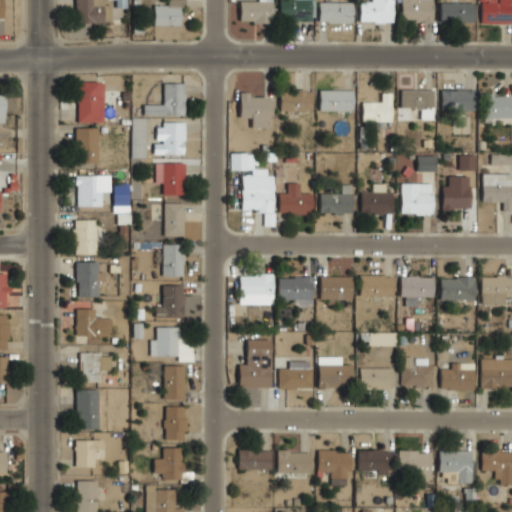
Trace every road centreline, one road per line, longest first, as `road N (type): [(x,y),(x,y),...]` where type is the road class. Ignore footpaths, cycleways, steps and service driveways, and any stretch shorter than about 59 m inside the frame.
road 1 (residential): [(216,0),(214,511)]
road 2 (tertiary): [(511,55),(40,57)]
road 3 (residential): [(40,511),(40,57)]
road 4 (residential): [(511,417),(214,417)]
road 5 (residential): [(511,245),(216,243)]
